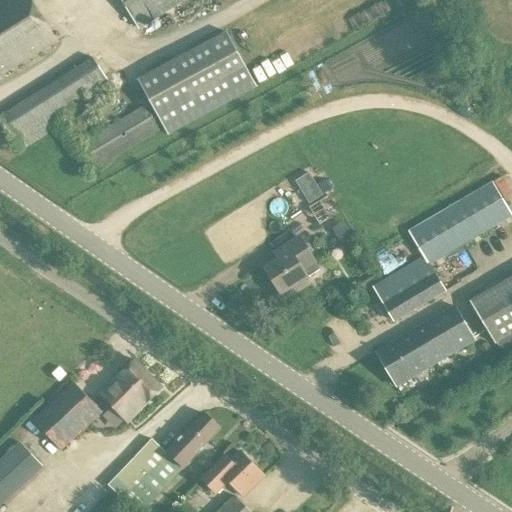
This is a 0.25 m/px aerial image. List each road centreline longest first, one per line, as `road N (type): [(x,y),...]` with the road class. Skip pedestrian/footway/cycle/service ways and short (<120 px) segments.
road 1 (tertiary): [(489,511),(0,177)]
road 2 (unclassified): [(394,511),(0,238)]
